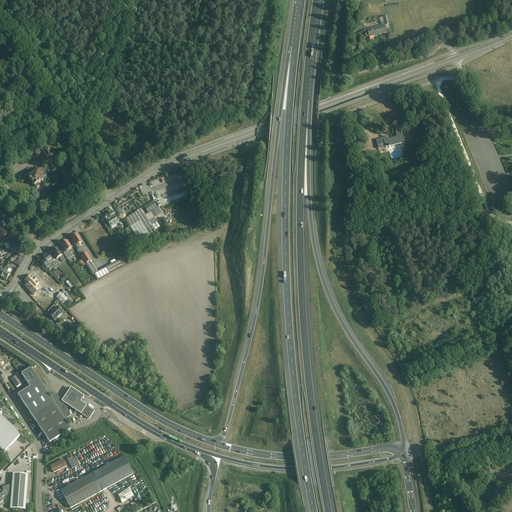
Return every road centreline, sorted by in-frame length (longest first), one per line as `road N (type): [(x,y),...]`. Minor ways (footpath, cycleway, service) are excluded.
road 1 (motorway): [(295,47),(285,170),(287,305),(314,511)]
road 2 (tertiary): [(108,200),(175,162),(511,37)]
road 3 (motorway): [(328,511),(304,346),(305,98)]
road 4 (motorway): [(295,47),(255,316),(228,425),(211,442)]
road 5 (motorway): [(403,450),(388,392),(320,275),(308,212),(305,98)]
road 6 (primary): [(211,442),(149,413),(0,314)]
road 7 (primary): [(0,330),(153,431),(207,455)]
road 8 (unclassified): [(108,200),(7,0)]
road 9 (primary): [(207,455),(315,469),(403,450)]
road 10 (primary): [(403,450),(291,457),(211,442)]
road 11 (track): [(143,0),(82,146)]
road 12 (tertiary): [(0,294),(40,248),(108,200)]
road 13 (unclassified): [(39,511),(37,444),(0,385)]
